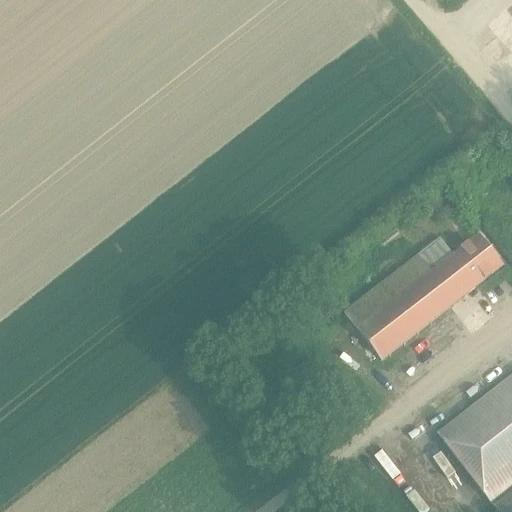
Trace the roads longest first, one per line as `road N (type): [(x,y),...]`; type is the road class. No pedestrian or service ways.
road 1 (unclassified): [(268,511),(511,318)]
road 2 (track): [(511,116),(413,0)]
